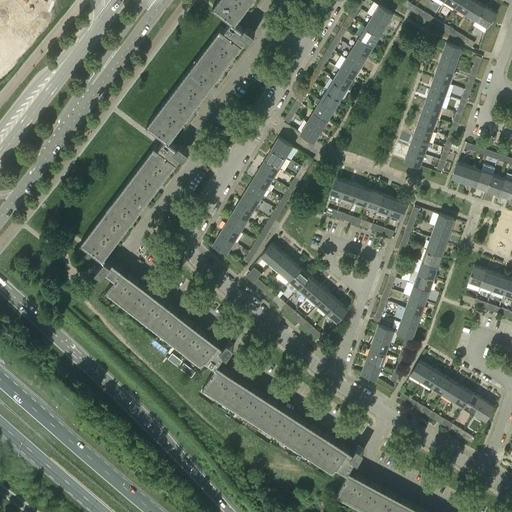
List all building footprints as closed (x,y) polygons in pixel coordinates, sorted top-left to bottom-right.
[(147,123),(165,137),(166,137),(167,138),(246,34),(250,38),(255,32),(245,24),(243,27),(233,20),(248,0),(220,0),(216,6),(214,4),(213,5),(232,19),(225,29),(220,26),(220,27),(222,28),(150,124),(147,122),(147,123)] [(357,0),(354,5),(359,8),(364,1),(362,0),(357,0)] [(473,0),(458,0),(455,6),(466,13),(473,0)] [(485,5),(476,0),(473,0),(466,13),(476,19),(485,5)] [(387,23),(393,13),(379,4),(373,15),(387,23)] [(349,13),(355,16),(359,8),(354,5),(349,13)] [(411,10),(420,15),(423,10),(415,5),(411,10)] [(496,12),(485,5),(476,19),(487,26),(496,12)] [(429,20),(432,15),(423,10),(420,15),(429,20)] [(373,15),(366,25),(380,34),(387,23),(373,15)] [(347,16),(342,25),(347,28),(352,20),(347,16)] [(433,23),(441,28),(445,23),(436,18),(433,23)] [(450,34),(453,28),(445,23),(441,28),(450,34)] [(336,34),(341,37),(347,28),(342,25),(336,34)] [(366,25),(360,36),(374,45),(380,34),(366,25)] [(454,36),(463,41),(466,36),(457,31),(454,36)] [(360,36),(353,47),(367,55),(374,45),(360,36)] [(463,41),(471,47),(475,42),(466,36),(463,41)] [(334,37),(329,46),(334,49),(339,41),(334,37)] [(445,42),(441,54),(457,60),(461,47),(445,42)] [(323,55),(328,58),(334,49),(329,46),(323,55)] [(353,47),(347,57),(360,66),(367,55),(353,47)] [(441,54),(437,66),(453,71),(457,60),(441,54)] [(473,65),(479,67),(482,57),(476,55),(473,65)] [(347,57),(340,68),(354,77),(360,66),(347,57)] [(321,59),(316,67),(321,70),(326,62),(321,59)] [(475,76),(479,67),(473,65),(469,74),(475,76)] [(437,66),(433,78),(449,83),(453,71),(437,66)] [(311,76),(316,79),(321,70),(316,67),(311,76)] [(340,68),(333,79),(347,87),(354,77),(340,68)] [(433,78),(429,89),(445,95),(445,94),(450,96),(454,85),(449,83),(433,78)] [(333,79),(327,89),(341,98),(347,87),(333,79)] [(468,79),(464,88),(470,90),(474,81),(468,79)] [(308,92),(313,83),(308,80),(303,89),(308,92)] [(467,100),(470,90),(464,88),(461,98),(467,100)] [(302,100),(308,92),(303,89),(297,97),(302,100)] [(321,99),(320,100),(334,108),(341,98),(327,89),(321,99)] [(429,89),(425,101),(441,106),(445,95),(429,89)] [(318,104),(314,110),(328,119),(334,108),(320,100),(321,99),(317,97),(314,102),(318,104)] [(295,101),(290,110),(295,113),(300,104),(295,101)] [(425,101),(421,113),(437,118),(441,106),(425,101)] [(460,102),(456,111),(462,114),(465,104),(460,102)] [(290,110),(284,119),(289,122),(295,113),(290,110)] [(314,110),(307,121),(321,130),(328,119),(314,110)] [(459,123),(462,114),(456,111),(453,121),(459,123)] [(421,113),(417,125),(433,130),(437,118),(421,113)] [(301,132),(315,140),(321,130),(307,121),(301,132)] [(417,125),(413,136),(429,142),(433,130),(417,125)] [(451,125),(448,135),(454,137),(457,127),(451,125)] [(450,147),(454,137),(448,135),(445,145),(450,147)] [(279,136),(272,147),(286,156),(291,159),(298,148),(293,145),(279,136)] [(413,136),(409,148),(424,153),(429,142),(413,136)] [(81,240),(81,241),(104,259),(96,270),(102,275),(106,270),(115,277),(115,278),(106,290),(106,291),(108,289),(203,361),(201,363),(202,364),(205,360),(209,362),(211,364),(214,366),(202,386),(203,386),(204,384),(334,468),(333,470),(334,471),(336,467),(341,469),(346,471),(347,472),(348,472),(348,471),(350,468),(355,457),(358,459),(364,448),(357,444),(353,450),(348,447),(218,363),(225,353),(227,355),(234,344),(227,340),(223,345),(219,342),(123,267),(111,258),(106,254),(182,154),(184,156),(189,150),(180,142),(178,145),(167,138),(166,137),(165,137),(162,142),(158,147),(155,144),(154,144),(156,146),(83,242),(81,240)] [(474,151),(477,145),(467,141),(465,147),(474,151)] [(486,148),(477,145),(474,151),(484,154),(486,148)] [(272,147),(265,158),(279,167),(286,156),(272,147)] [(424,153),(409,148),(405,160),(420,165),(424,153)] [(446,160),(449,151),(443,149),(440,158),(446,160)] [(498,159),(500,153),(491,150),(489,155),(498,159)] [(510,156),(500,153),(498,159),(508,162),(510,156)] [(302,165),(307,168),(312,160),(307,157),(302,165)] [(265,158),(259,168),(273,177),(279,167),(265,158)] [(442,170),(446,160),(440,158),(436,168),(442,170)] [(458,161),(452,176),(464,181),(470,165),(458,161)] [(481,169),(476,185),(487,189),(493,174),(495,168),(483,163),(481,169)] [(296,174),(301,177),(307,168),(302,165),(296,174)] [(464,181),(476,185),(481,169),(470,165),(464,181)] [(252,179),(266,188),(273,177),(259,168),(252,179)] [(487,189),(499,193),(505,178),(493,174),(487,189)] [(343,196),(348,181),(336,176),(331,192),(343,196)] [(288,187),(294,190),(299,181),(294,178),(288,187)] [(511,197),(511,193),(511,180),(505,178),(499,193),(511,197)] [(252,179),(246,190),(260,198),(266,188),(252,179)] [(355,200),(360,185),(348,181),(343,196),(355,200)] [(366,204),(372,189),(360,185),(355,200),(366,204)] [(288,199),(294,190),(288,187),(283,195),(288,199)] [(378,208),(384,193),(372,189),(366,204),(378,208)] [(239,200),(253,209),(260,198),(246,190),(239,200)] [(390,213),(395,197),(384,193),(378,208),(390,213)] [(390,213),(402,217),(407,202),(395,197),(390,213)] [(275,208),(281,211),(286,202),(281,199),(275,208)] [(239,200),(233,211),(247,219),(253,209),(239,200)] [(336,216),(338,210),(328,206),(326,212),(336,216)] [(410,216),(416,217),(419,208),(414,206),(410,216)] [(275,220),(281,211),(275,208),(270,217),(275,220)] [(345,219),(347,213),(338,210),(336,216),(345,219)] [(226,221),(240,230),(247,219),(233,211),(226,221)] [(435,225),(450,230),(455,218),(439,213),(435,225)] [(349,221),(359,224),(361,218),(352,215),(349,221)] [(407,225),(412,227),(416,217),(410,216),(407,225)] [(369,227),(371,222),(361,218),(359,224),(369,227)] [(262,229),(268,232),(273,223),(268,220),(262,229)] [(226,221),(220,232),(233,240),(240,230),(226,221)] [(373,229),(382,232),(385,227),(375,223),(373,229)] [(431,236),(446,242),(450,230),(435,225),(431,236)] [(382,232),(392,236),(394,230),(385,227),(382,232)] [(262,241),(268,232),(262,229),(257,238),(262,241)] [(402,239),(408,241),(411,231),(405,230),(402,239)] [(227,251),(233,240),(220,232),(213,243),(227,251)] [(427,248),(442,254),(446,242),(431,236),(427,248)] [(399,249),(404,250),(408,241),(402,239),(399,249)] [(260,244),(255,241),(249,250),(255,253),(260,244)] [(271,263),(282,251),(272,242),(261,254),(271,263)] [(423,260),(438,265),(442,254),(427,248),(423,260)] [(249,262),(255,253),(249,250),(244,259),(249,262)] [(291,259),(282,251),(271,263),(280,271),(291,259)] [(394,262),(399,264),(403,255),(397,253),(394,262)] [(280,271),(277,275),(286,284),(290,279),(300,267),(291,259),(280,271)] [(418,271),(434,277),(438,265),(423,260),(418,271)] [(390,272),(396,274),(399,264),(394,262),(390,272)] [(481,284),(486,269),(474,265),(469,280),(481,284)] [(254,266),(250,271),(258,278),(262,273),(254,266)] [(290,279),(286,284),(295,292),(299,287),(310,275),(300,267),(290,279)] [(493,288),(498,273),(486,269),(481,284),(493,288)] [(250,271),(246,275),(254,282),(258,278),(250,271)] [(418,271),(414,283),(429,289),(434,277),(418,271)] [(504,292),(510,277),(498,273),(493,288),(504,292)] [(319,283),(310,275),(299,287),(308,296),(319,283)] [(385,286),(391,288),(394,278),(389,276),(385,286)] [(263,290),(267,286),(258,278),(254,282),(263,290)] [(407,281),(403,292),(410,295),(425,300),(429,289),(414,283),(408,281),(407,281)] [(328,291),(319,283),(308,296),(318,304),(328,291)] [(382,296),(388,297),(391,288),(385,286),(382,296)] [(265,292),(272,299),(277,294),(269,287),(265,292)] [(338,300),(328,291),(318,304),(327,312),(338,300)] [(277,294),(272,299),(280,305),(284,301),(277,294)] [(462,299),(471,303),(473,297),(464,294),(462,299)] [(406,307),(421,312),(425,300),(410,295),(406,307)] [(476,304),(485,308),(487,302),(478,298),(476,304)] [(347,308),(338,300),(327,312),(337,320),(347,308)] [(377,309),(383,311),(386,302),(381,300),(377,309)] [(495,311),(497,305),(487,302),(485,308),(495,311)] [(283,308),(291,315),(295,310),(288,304),(283,308)] [(398,304),(394,315),(402,318),(417,324),(421,312),(406,307),(398,304)] [(499,313),(509,316),(511,310),(501,307),(499,313)] [(377,309),(374,319),(379,321),(383,311),(377,309)] [(295,310),(291,315),(299,322),(303,317),(295,310)] [(397,330),(413,336),(417,324),(402,318),(397,330)] [(302,324),(310,331),(314,326),(306,320),(302,324)] [(378,324),(374,336),(389,341),(394,329),(378,324)] [(322,333),(314,326),(310,331),(318,338),(322,333)] [(370,347),(385,353),(389,341),(374,336),(370,347)] [(402,345),(408,347),(411,338),(406,336),(402,345)] [(399,355),(405,357),(408,347),(402,345),(399,355)] [(370,347),(365,359),(381,365),(385,353),(370,347)] [(182,360),(177,356),(173,362),(178,365),(182,360)] [(361,371),(377,377),(381,365),(365,359),(361,371)] [(394,369),(400,371),(403,362),(397,359),(394,369)] [(430,366),(419,359),(411,373),(422,380),(430,366)] [(192,376),(196,371),(189,365),(185,371),(192,376)] [(441,372),(430,366),(422,380),(432,386),(441,372)] [(391,379),(396,381),(400,371),(394,369),(391,379)] [(443,393),(451,379),(441,372),(432,386),(443,393)] [(462,385),(451,379),(443,393),(454,399),(462,385)] [(464,406),(473,392),(462,385),(454,399),(464,406)] [(408,402),(411,397),(407,395),(402,392),(401,394),(399,397),(408,402)] [(483,398),(473,392),(464,406),(475,412),(483,398)] [(420,403),(411,397),(408,402),(417,408),(420,403)] [(486,419),(494,405),(483,398),(475,412),(486,419)] [(429,415),(432,410),(423,405),(420,410),(429,415)] [(438,421),(441,415),(432,410),(429,415),(438,421)] [(450,428),(453,423),(444,418),(441,423),(450,428)] [(458,433),(461,428),(453,423),(450,428),(458,433)] [(474,436),(465,430),(462,436),(471,441),(474,436)] [(338,489),(336,493),(337,494),(338,491),(376,511),(431,511),(350,468),(348,471),(348,472),(347,472),(338,489)]
